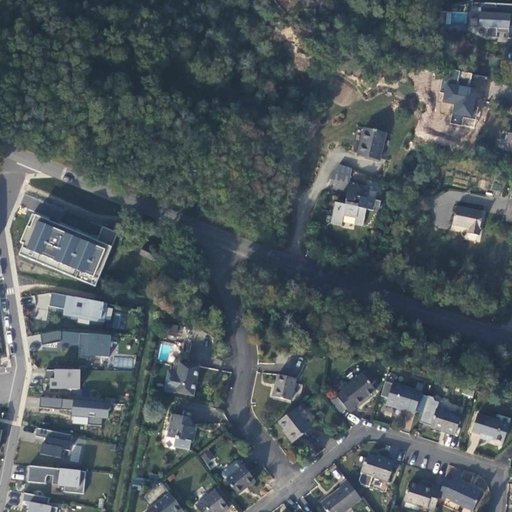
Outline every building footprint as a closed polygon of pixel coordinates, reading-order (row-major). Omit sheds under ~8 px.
[(499,5),(470,4),(470,26),(481,27),(485,37),(497,37),(497,30),(508,30),(507,53),(511,65),(511,4),(502,4),(499,5)] [(485,98),(489,77),(471,74),(469,85),(457,83),(460,71),(446,69),(442,92),(444,93),(442,101),(454,104),(450,122),(461,125),(463,116),(474,118),(478,97),(485,98)] [(511,120),(508,120),(501,119),(497,137),(510,141),(509,144),(511,144),(511,120)] [(358,120),(351,150),(362,152),(373,154),(379,126),(358,120)] [(368,205),(371,195),(360,192),(362,181),(342,176),(336,199),(327,197),(322,217),(334,219),(337,210),(342,212),(348,213),(348,216),(356,218),(360,204),(368,205)] [(483,213),(454,207),(450,223),(456,225),(469,228),(468,233),(479,236),(483,213)] [(112,248),(116,233),(103,227),(98,241),(37,217),(31,228),(27,226),(20,242),(24,244),(20,255),(95,286),(112,248)] [(140,255),(145,245),(132,239),(127,249),(140,255)] [(111,321),(113,310),(106,309),(107,305),(104,304),(75,297),(52,293),(49,307),(64,310),(63,315),(103,324),(104,319),(111,321)] [(112,328),(125,329),(126,314),(114,313),(112,328)] [(110,357),(111,337),(90,334),(61,332),(40,335),(42,345),(60,343),(81,344),(80,354),(87,355),(110,357)] [(197,366),(177,362),(175,374),(167,372),(164,390),(172,392),(192,395),(197,366)] [(47,378),(50,378),(50,389),(80,390),(80,371),(54,370),(54,372),(47,372),(47,378)] [(374,390),(362,374),(339,391),(341,393),(336,397),(346,410),(349,414),(355,409),(353,406),(374,390)] [(292,378),(276,375),(271,397),(289,401),(294,381),(291,380),(292,378)] [(414,414),(420,392),(392,384),(386,405),(414,414)] [(438,407),(439,402),(435,401),(433,398),(428,396),(420,423),(431,426),(430,427),(455,435),(462,415),(438,407)] [(336,397),(330,401),(340,414),(346,410),(336,397)] [(108,419),(109,403),(74,400),(41,398),(40,408),(72,412),(72,417),(87,419),(87,425),(102,427),(103,419),(108,419)] [(310,429),(294,409),(277,422),(282,431),(281,431),(291,444),(310,429)] [(187,418),(171,415),(168,438),(175,439),(173,447),(188,450),(189,442),(192,442),(194,429),(191,429),(192,425),(187,418)] [(503,442),(508,425),(477,415),(471,432),(480,434),(479,438),(488,441),(489,437),(503,442)] [(72,443),(73,436),(37,429),(35,435),(47,439),(46,445),(42,444),(40,454),(61,458),(62,449),(71,451),(72,443)] [(72,445),(70,461),(79,462),(81,446),(72,445)] [(206,464),(214,458),(208,451),(200,456),(206,464)] [(388,481),(394,464),(386,461),(387,458),(377,455),(376,457),(367,454),(365,461),(364,460),(360,471),(372,475),(388,481)] [(247,488),(255,481),(242,465),(242,466),(238,462),(235,462),(222,472),(221,475),(225,480),(236,494),(245,487),(247,488)] [(84,494),(86,472),(80,472),(60,470),(30,467),(29,482),(46,483),(46,478),(48,475),(53,476),(52,485),(58,486),(65,487),(64,492),(84,494)] [(372,475),(360,471),(358,478),(361,483),(368,485),(372,475)] [(446,479),(442,489),(440,495),(451,500),(451,502),(473,511),(480,493),(460,483),(459,484),(446,479)] [(344,511),(361,499),(345,480),(340,484),(342,486),(321,503),(327,511),(344,511)] [(440,495),(442,489),(434,487),(433,489),(409,482),(403,502),(426,509),(426,508),(434,511),(440,495)] [(221,511),(227,508),(213,490),(194,506),(198,511),(216,511),(218,511),(221,511)] [(46,506),(49,498),(23,494),(22,500),(29,502),(27,511),(56,511),(57,508),(49,506),(46,506)] [(179,511),(182,510),(169,494),(151,508),(153,511),(179,511)]
